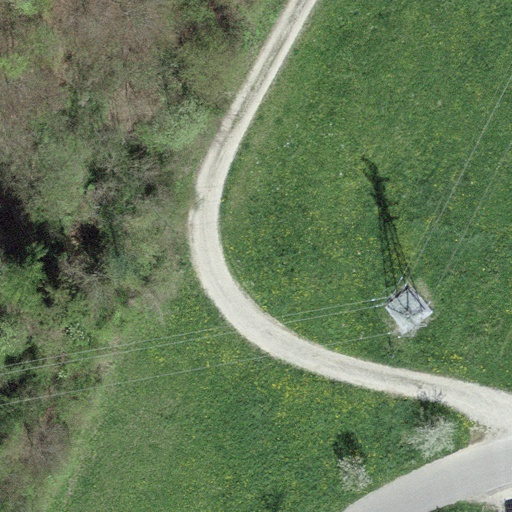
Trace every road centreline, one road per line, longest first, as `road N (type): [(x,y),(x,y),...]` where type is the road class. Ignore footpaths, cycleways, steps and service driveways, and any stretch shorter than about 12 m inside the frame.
road 1 (track): [(511,418),(490,405),(304,357),(268,339),(221,289),(206,253),(206,191),(219,148),(302,0)]
road 2 (tertiary): [(511,456),(379,511)]
